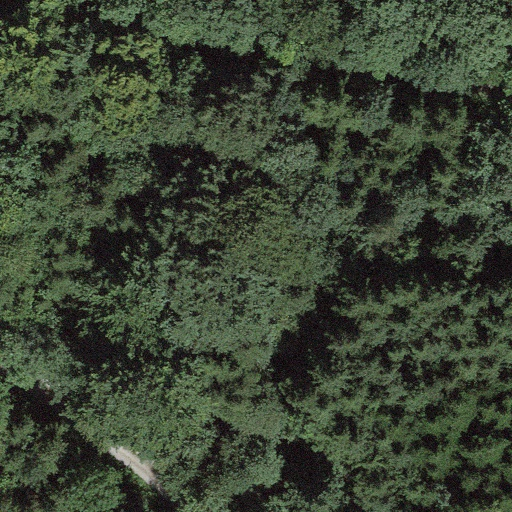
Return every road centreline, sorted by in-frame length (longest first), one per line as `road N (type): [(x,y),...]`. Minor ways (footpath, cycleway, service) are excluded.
road 1 (track): [(511,82),(0,0)]
road 2 (track): [(0,359),(197,511)]
